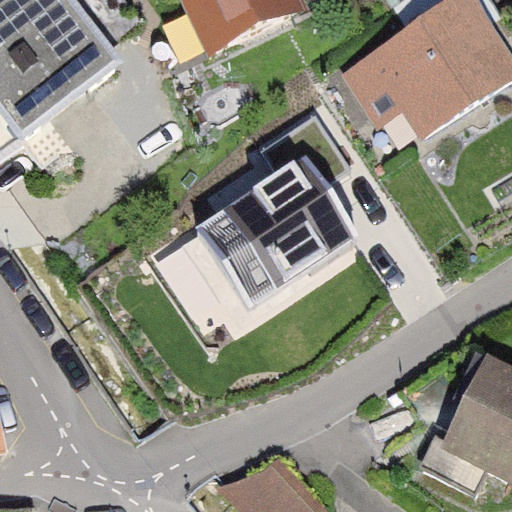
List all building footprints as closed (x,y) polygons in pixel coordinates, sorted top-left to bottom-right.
[(138,66),(84,0),(0,0),(0,165),(5,172),(138,66)] [(317,17),(308,0),(195,0),(224,60),(317,17)] [(511,40),(489,3),(348,90),(397,170),(511,99),(511,40)] [(341,144),(207,221),(257,305),(390,228),(341,144)] [(511,371),(507,369),(465,455),(511,477),(511,371)] [(330,511),(287,465),(237,511),(330,511)]
